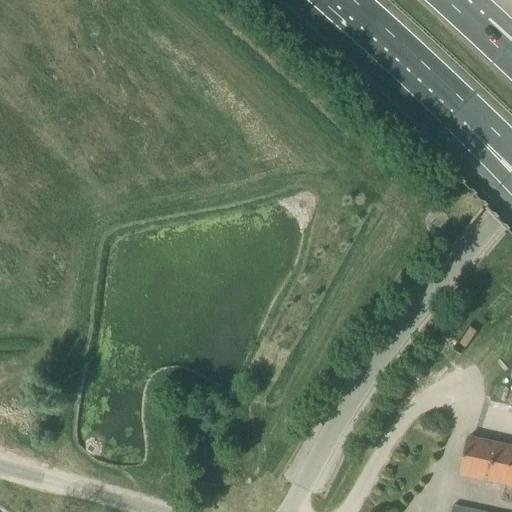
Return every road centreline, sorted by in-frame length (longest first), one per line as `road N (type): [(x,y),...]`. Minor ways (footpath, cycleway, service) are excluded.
road 1 (unclassified): [(293,511),(377,358),(511,195)]
road 2 (motorway): [(351,0),(473,110)]
road 3 (unclassified): [(154,511),(0,467)]
